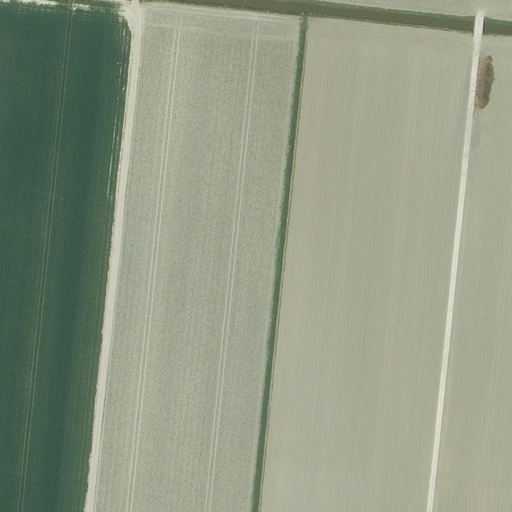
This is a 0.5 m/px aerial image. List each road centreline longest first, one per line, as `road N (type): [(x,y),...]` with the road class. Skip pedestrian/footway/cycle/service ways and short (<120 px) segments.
road 1 (track): [(87,511),(136,0)]
road 2 (track): [(428,511),(480,32)]
